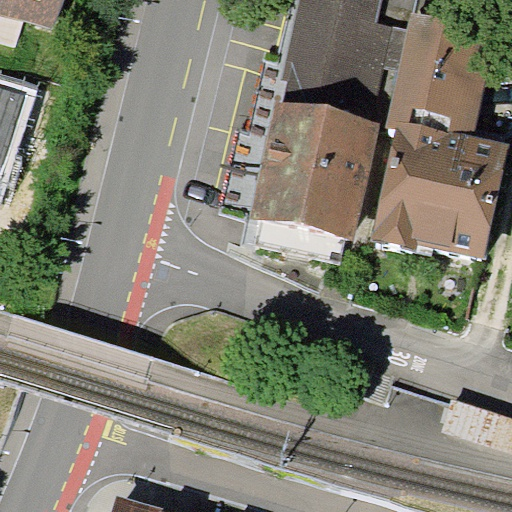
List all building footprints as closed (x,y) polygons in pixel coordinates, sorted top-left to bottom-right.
[(57,0),(0,0),(0,1),(14,6),(18,23),(47,33),(57,0)] [(342,249),(366,141),(360,140),(384,34),(366,30),(371,7),(339,0),(304,0),(254,230),(342,249)] [(409,253),(476,268),(499,165),(446,153),(470,46),(408,32),(384,142),(396,144),(372,253),(407,261),(409,253)] [(39,91),(0,79),(0,200),(6,202),(39,91)] [(440,433),(511,456),(511,452),(511,431),(447,410),(440,433)]
